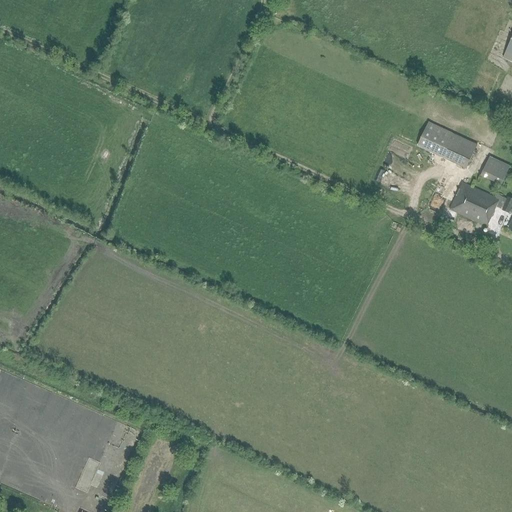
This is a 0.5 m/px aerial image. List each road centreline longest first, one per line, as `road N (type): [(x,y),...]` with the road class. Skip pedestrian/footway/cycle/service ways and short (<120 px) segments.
road 1 (track): [(0,29),(360,195)]
road 2 (unclassified): [(511,266),(360,195)]
